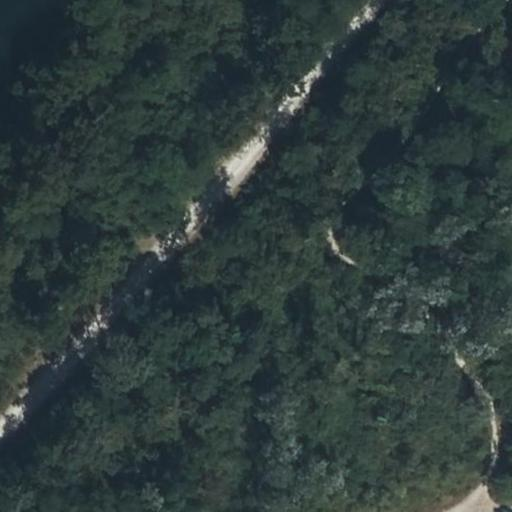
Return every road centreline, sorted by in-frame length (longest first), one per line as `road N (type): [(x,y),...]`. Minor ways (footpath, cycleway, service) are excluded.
road 1 (track): [(379,0),(244,168),(0,427)]
road 2 (track): [(463,511),(480,499),(497,453),(464,367)]
